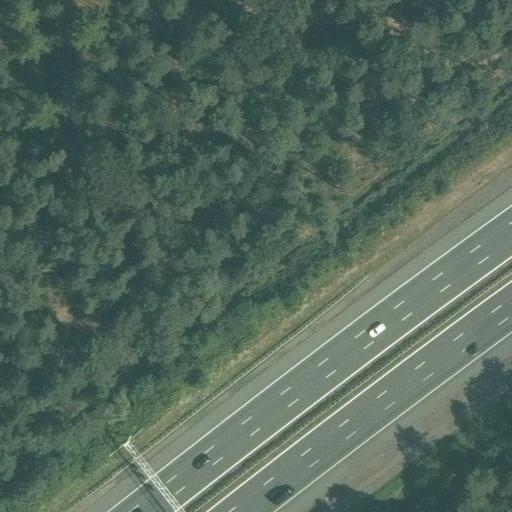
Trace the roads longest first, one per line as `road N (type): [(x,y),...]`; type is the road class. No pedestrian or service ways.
road 1 (motorway): [(511,231),(141,511)]
road 2 (track): [(0,376),(97,318),(117,282),(110,13)]
road 3 (motorway): [(241,511),(511,307)]
